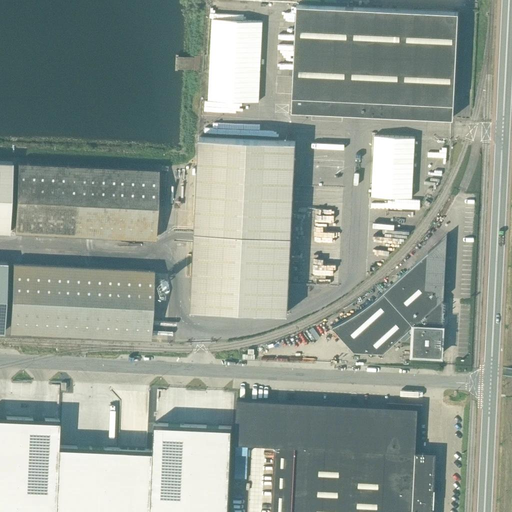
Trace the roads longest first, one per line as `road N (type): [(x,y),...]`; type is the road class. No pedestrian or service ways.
road 1 (unclassified): [(0,360),(490,385)]
road 2 (tertiary): [(490,385),(509,0)]
road 3 (unknown): [(432,382),(434,422),(447,449),(444,511)]
road 4 (tertiary): [(484,511),(490,385)]
